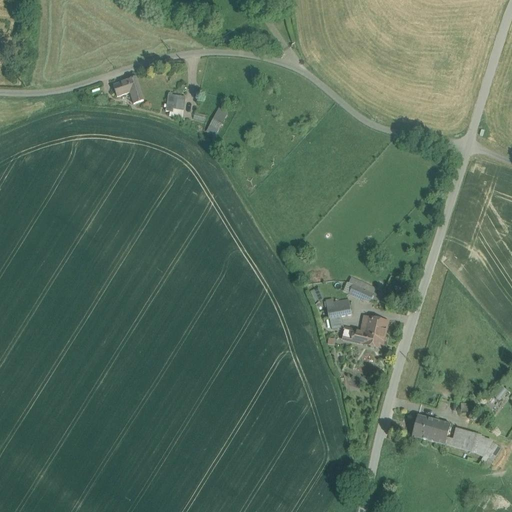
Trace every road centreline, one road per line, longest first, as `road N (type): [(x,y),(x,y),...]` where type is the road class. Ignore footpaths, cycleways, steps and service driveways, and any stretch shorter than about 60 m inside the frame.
road 1 (unclassified): [(0,93),(59,91),(153,61),(227,52),(300,71),(377,128),(467,145)]
road 2 (unclassified): [(467,145),(360,511)]
road 3 (unclassified): [(511,5),(467,145)]
